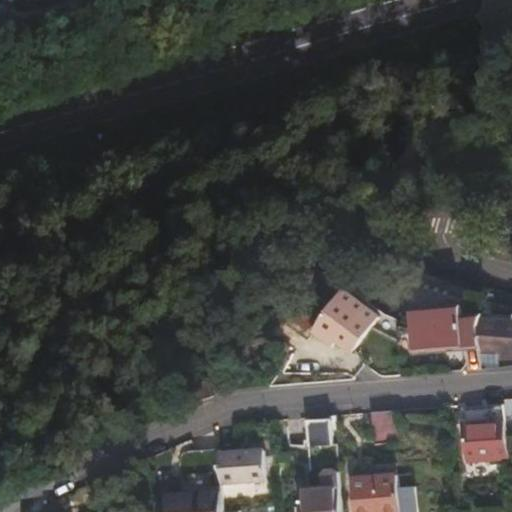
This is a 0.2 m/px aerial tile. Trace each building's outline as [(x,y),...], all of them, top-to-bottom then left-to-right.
[(0,12),(0,30),(18,26),(0,12)] [(376,321),(342,293),(307,336),(325,350),(329,344),(348,357),(376,321)] [(406,316),(407,337),(407,352),(443,351),(443,354),(476,352),(476,330),(478,324),(479,317),(454,318),(454,314),(406,316)] [(511,327),(478,324),(476,330),(476,352),(476,357),(493,357),(492,364),(511,364),(511,327)] [(407,337),(394,338),(396,364),(407,363),(407,352),(407,337)] [(195,391),(201,408),(214,401),(208,386),(195,391)] [(511,432),(511,399),(503,400),(503,404),(506,433),(511,432)] [(508,464),(506,433),(503,404),(461,408),(465,467),(508,464)] [(397,444),(395,409),(371,412),(373,445),(397,444)] [(339,447),(337,422),(307,424),(308,450),(339,447)] [(217,456),(217,450),(182,453),(185,486),(220,483),(217,456)] [(217,456),(220,483),(220,488),(263,484),(262,453),(217,456)] [(304,511),(343,511),(341,475),(328,476),(322,481),(323,497),(304,499),(304,511)] [(401,511),(400,493),(399,478),(353,482),(354,511),(401,511)] [(400,493),(401,511),(416,511),(416,491),(400,493)] [(221,511),(221,497),(160,501),(160,511),(221,511)]
